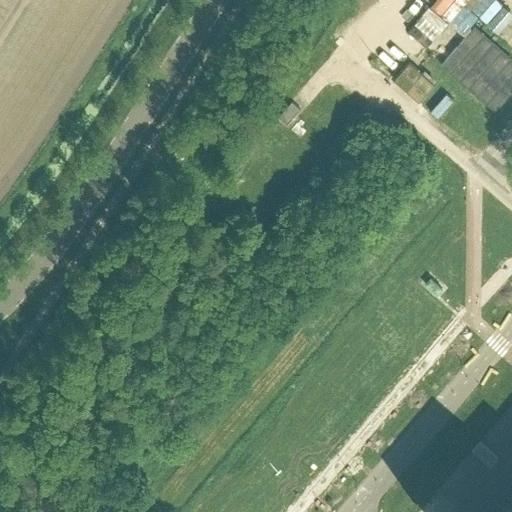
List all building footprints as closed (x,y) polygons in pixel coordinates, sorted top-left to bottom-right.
[(453,0),(439,17),(447,24),(463,6),(457,0),(453,0)] [(495,111),(511,90),(511,59),(474,26),(441,63),(495,111)] [(417,99),(432,82),(407,61),(393,78),(417,99)] [(285,123),(299,107),(291,100),(277,116),(285,123)] [(436,293),(442,287),(430,277),(424,282),(436,293)] [(511,511),(511,506),(507,502),(497,511),(511,511)]
